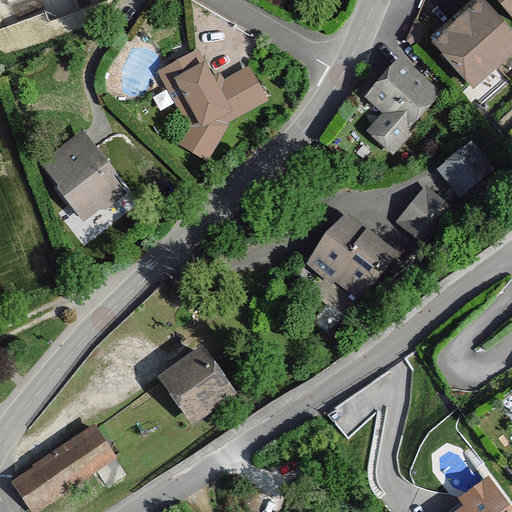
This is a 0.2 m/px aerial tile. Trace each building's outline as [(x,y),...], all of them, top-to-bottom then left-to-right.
[(511,0),(495,0),(511,18),(511,0)] [(511,38),(484,8),(461,28),(498,69),(511,57),(511,38)] [(438,49),(475,91),(498,69),(461,28),(438,49)] [(223,87),(214,91),(210,83),(195,54),(167,70),(175,86),(180,83),(188,98),(179,103),(195,128),(184,144),(207,158),(225,128),(223,122),(235,115),(236,116),(265,101),(250,71),(223,87)] [(159,74),(179,103),(188,98),(180,83),(175,86),(167,70),(159,74)] [(390,122),(378,135),(393,149),(406,135),(406,127),(433,97),(403,70),(376,100),(389,112),(390,122)] [(210,83),(214,91),(223,87),(219,78),(210,83)] [(63,186),(86,215),(101,204),(107,203),(120,191),(99,161),(99,156),(85,138),(50,164),(63,182),(63,186)] [(483,174),(469,157),(449,173),(461,187),(464,190),(483,174)] [(461,187),(440,206),(447,212),(469,198),(464,190),(461,187)] [(440,206),(425,194),(400,225),(422,243),(447,212),(440,206)] [(360,294),(390,255),(344,220),(314,258),(336,275),(360,294)] [(332,280),(336,275),(314,258),(310,263),(332,280)] [(165,384),(193,422),(229,396),(200,358),(165,384)] [(100,468),(116,457),(96,429),(55,458),(19,482),(18,483),(20,485),(37,511),(93,473),(96,477),(103,472),(100,468)] [(503,511),(484,485),(459,503),(466,511),(503,511)]
